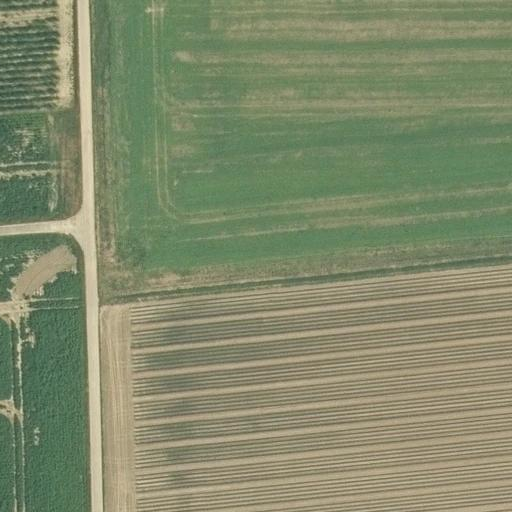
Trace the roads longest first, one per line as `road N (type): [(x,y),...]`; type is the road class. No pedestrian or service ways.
road 1 (track): [(81,0),(96,511)]
road 2 (track): [(511,258),(91,303)]
